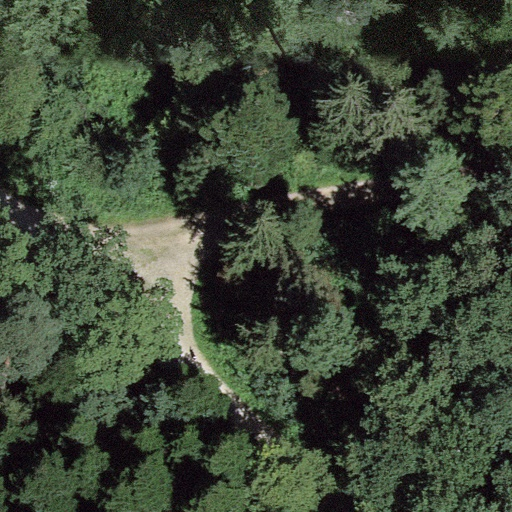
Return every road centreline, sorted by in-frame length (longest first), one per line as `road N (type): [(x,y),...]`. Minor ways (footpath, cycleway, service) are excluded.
road 1 (track): [(367,511),(0,197)]
road 2 (track): [(115,295),(202,231),(299,196),(511,164)]
